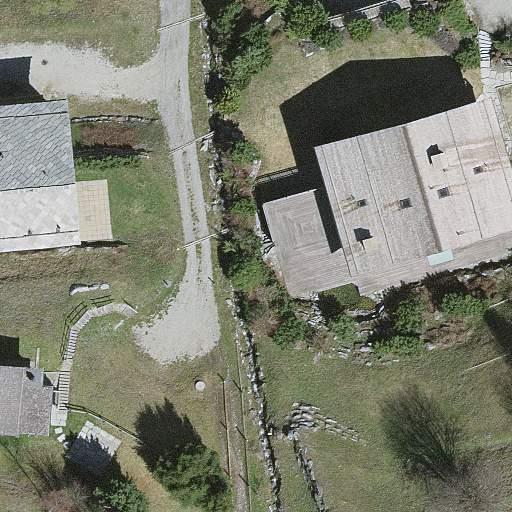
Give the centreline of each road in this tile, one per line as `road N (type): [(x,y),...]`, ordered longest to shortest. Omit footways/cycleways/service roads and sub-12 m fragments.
road 1 (track): [(235,511),(175,44)]
road 2 (unclassified): [(86,35),(154,34),(175,44),(175,0)]
